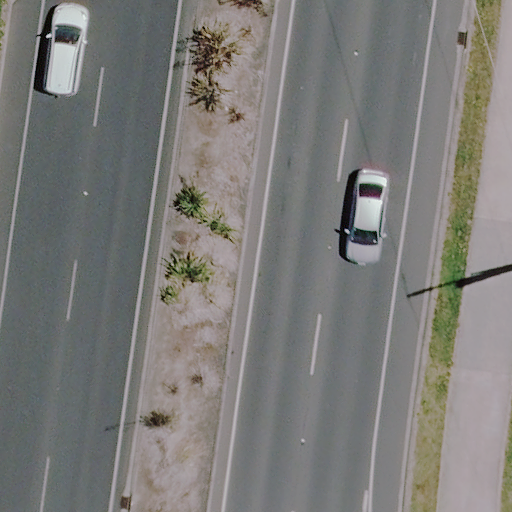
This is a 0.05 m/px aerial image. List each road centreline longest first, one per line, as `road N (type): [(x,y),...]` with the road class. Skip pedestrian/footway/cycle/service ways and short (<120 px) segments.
road 1 (primary): [(46,511),(117,0)]
road 2 (primary): [(361,0),(296,511)]
